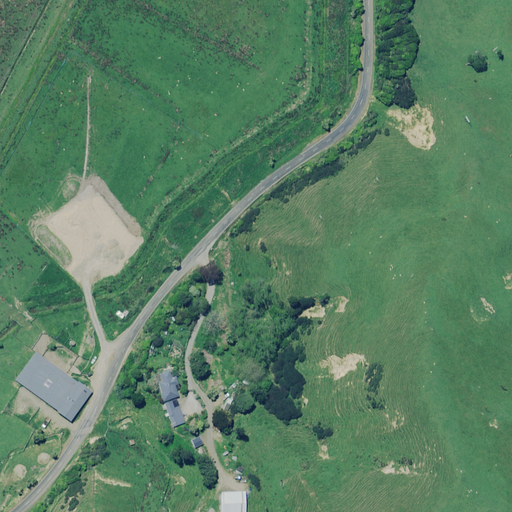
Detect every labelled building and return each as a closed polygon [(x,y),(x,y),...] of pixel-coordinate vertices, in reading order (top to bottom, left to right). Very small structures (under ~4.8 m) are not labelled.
[(120,310),(117,315),(123,319),(126,315),(120,310)] [(91,392),(36,352),(16,380),(57,410),(56,411),(70,421),(91,392)] [(172,378),(169,370),(159,373),(162,382),(158,383),(161,392),(160,393),(163,402),(178,396),(174,384),(178,383),(176,376),(172,378)] [(174,408),(172,401),(164,404),(172,427),(184,423),(179,407),(174,408)] [(202,444),(199,437),(191,440),(194,448),(202,444)] [(246,511),(246,491),(221,492),(221,511),(246,511)]
